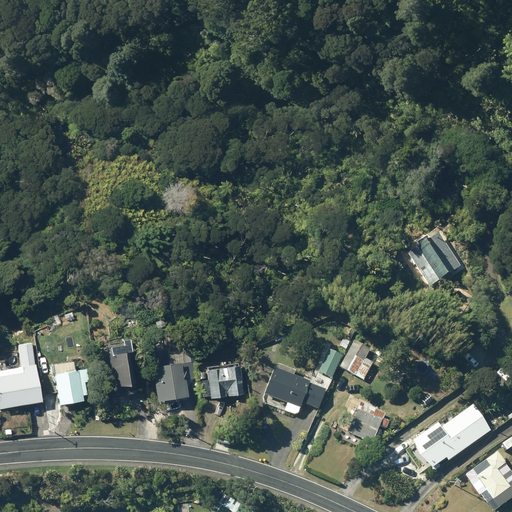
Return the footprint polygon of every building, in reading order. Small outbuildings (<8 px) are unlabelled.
[(460,268),(438,236),(428,243),(426,240),(416,246),(418,249),(408,256),(429,288),(460,268)] [(349,343),(342,340),(339,347),(345,351),(349,343)] [(135,396),(127,342),(120,343),(120,348),(108,350),(109,358),(108,358),(114,396),(124,395),(125,398),(135,396)] [(372,378),(376,371),(362,364),(369,352),(352,343),(339,369),(363,382),(367,376),(372,378)] [(0,371),(0,410),(40,404),(30,344),(16,346),(19,368),(0,371)] [(327,352),(318,374),(331,380),(341,358),(327,352)] [(195,380),(192,362),(149,369),(155,404),(185,399),(182,382),(195,380)] [(511,372),(502,365),(496,373),(501,377),(493,378),(489,383),(503,393),(511,380),(511,372)] [(484,375),(470,366),(462,377),(476,386),(484,375)] [(241,396),(238,368),(214,371),(214,372),(205,373),(206,381),(198,382),(200,398),(208,397),(208,400),(224,398),(223,392),(225,392),(226,398),(241,396)] [(264,397),(299,410),(310,384),(274,371),(264,397)] [(87,372),(52,377),(56,407),(80,404),(79,398),(90,397),(87,372)] [(342,377),(335,388),(342,393),(349,381),(342,377)] [(386,431),(389,424),(383,421),(385,416),(359,405),(347,435),(372,446),(380,428),(386,431)] [(454,451),(459,447),(443,427),(434,434),(432,431),(415,443),(433,467),(446,457),(454,451)] [(220,448),(229,450),(230,443),(221,441),(220,448)] [(454,451),(446,457),(449,461),(457,456),(454,451)] [(511,475),(496,454),(484,462),(489,470),(476,478),(493,503),(494,501),(500,510),(511,500),(511,475)]
